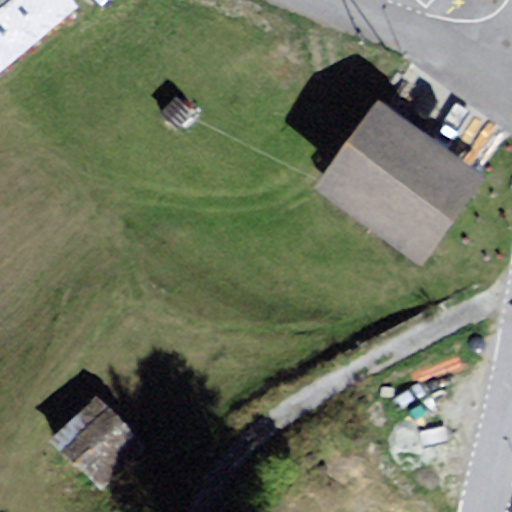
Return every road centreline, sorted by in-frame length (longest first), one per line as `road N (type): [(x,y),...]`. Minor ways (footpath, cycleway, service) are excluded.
road 1 (track): [(511,282),(462,325),(339,382),(239,441),(198,511)]
road 2 (residential): [(323,0),(511,92)]
road 3 (unclassified): [(511,377),(478,511)]
